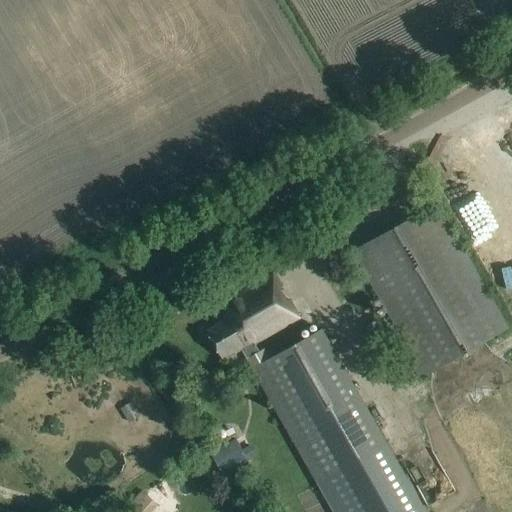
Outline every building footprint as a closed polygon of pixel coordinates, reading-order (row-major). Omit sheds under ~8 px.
[(486,144),(500,138),(491,120),(478,126),(486,144)] [(509,327),(438,202),(353,251),(390,316),(382,321),(387,331),(396,326),(424,376),(509,327)] [(283,284),(282,282),(274,269),(219,300),(229,317),(208,328),(225,357),(241,348),(253,369),(288,430),(317,483),(333,511),(425,511),(387,444),(323,329),(265,362),(254,341),(300,314),(283,284)] [(377,343),(386,338),(377,322),(368,327),(377,343)] [(215,349),(207,334),(180,350),(188,364),(215,349)] [(235,440),(211,454),(229,484),(253,470),(235,440)] [(193,489),(219,475),(205,450),(180,464),(193,489)] [(120,511),(113,500),(97,511),(120,511)]
